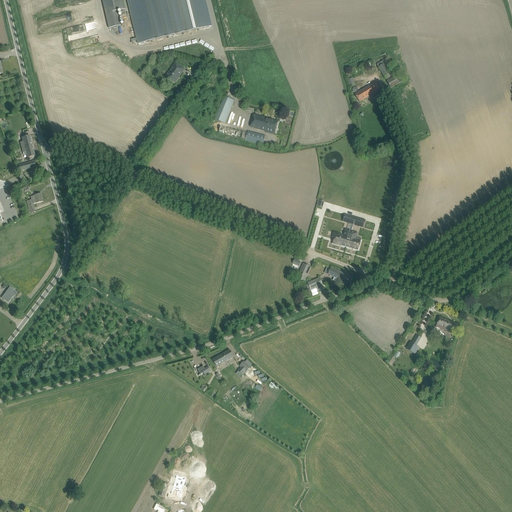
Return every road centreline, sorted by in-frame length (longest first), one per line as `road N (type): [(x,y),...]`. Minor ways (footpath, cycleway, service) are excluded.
road 1 (unclassified): [(0,400),(212,343),(372,276)]
road 2 (track): [(68,260),(130,179),(307,250)]
road 3 (unclassified): [(0,356),(68,260),(44,144)]
road 4 (unclassified): [(130,179),(218,55),(209,0)]
road 5 (unclassified): [(392,284),(412,169),(385,97)]
road 6 (unclassified): [(44,144),(9,0)]
road 7 (unclassified): [(511,253),(454,298),(435,300),(392,284)]
